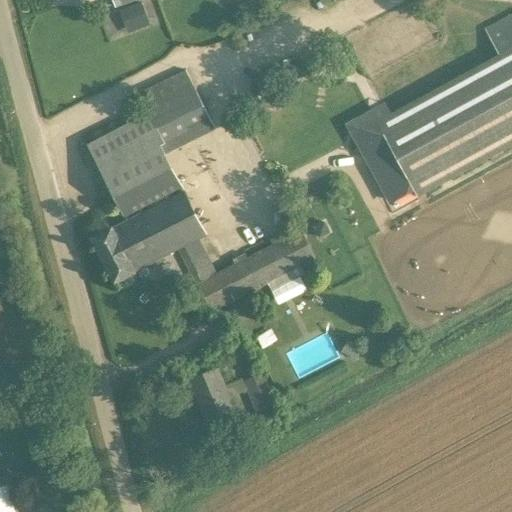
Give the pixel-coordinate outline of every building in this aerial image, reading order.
[(111,0),(115,10),(141,0),(76,0),(77,0),(111,0)] [(148,25),(140,3),(124,9),(132,31),(148,25)] [(352,138),(393,212),(511,147),(511,16),(484,32),(499,58),(352,138)] [(88,144),(126,219),(90,237),(113,284),(137,272),(136,270),(205,235),(160,145),(211,119),(185,69),(138,93),(148,114),(88,144)] [(325,222),(314,227),(318,237),(329,232),(325,222)] [(210,313),(316,259),(301,229),(195,283),(210,313)] [(361,349),(351,343),(345,354),(355,360),(361,349)] [(234,410),(229,397),(246,391),(255,412),(276,403),(263,372),(243,381),(242,379),(224,386),(217,368),(190,379),(208,421),(234,410)] [(0,511),(11,511),(10,504),(15,503),(10,486),(0,488),(0,511)]
